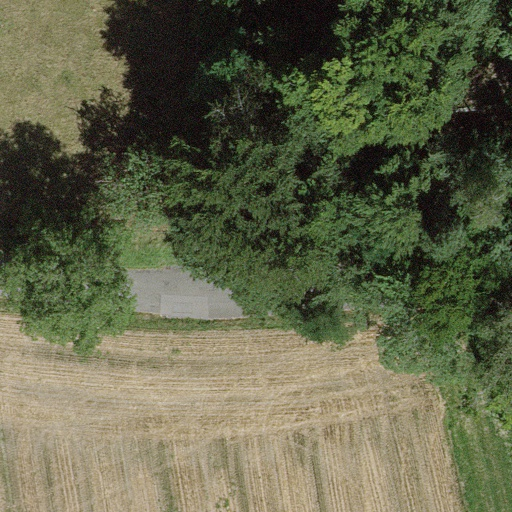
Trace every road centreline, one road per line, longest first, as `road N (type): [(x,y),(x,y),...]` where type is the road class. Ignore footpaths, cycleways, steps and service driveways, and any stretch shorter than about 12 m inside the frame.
road 1 (unclassified): [(0,269),(235,296),(511,300)]
road 2 (track): [(417,0),(327,200),(235,296)]
